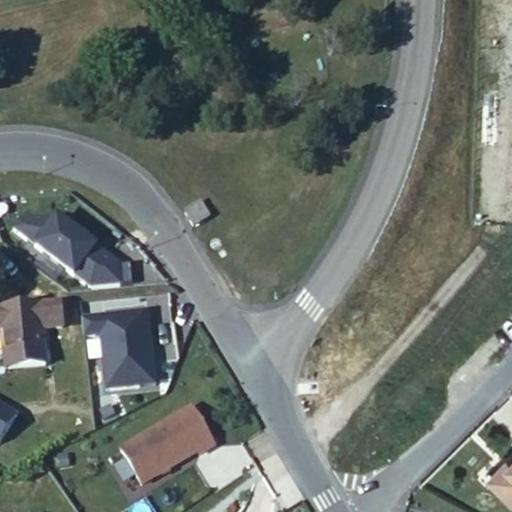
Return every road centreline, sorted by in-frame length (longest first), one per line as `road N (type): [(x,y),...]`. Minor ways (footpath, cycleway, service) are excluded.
road 1 (unclassified): [(247,368),(324,279),(382,174),(413,57),(418,0)]
road 2 (residential): [(0,145),(61,145),(104,161),(150,193),(247,368)]
road 3 (residential): [(339,511),(511,353)]
road 4 (residential): [(247,368),(333,511)]
